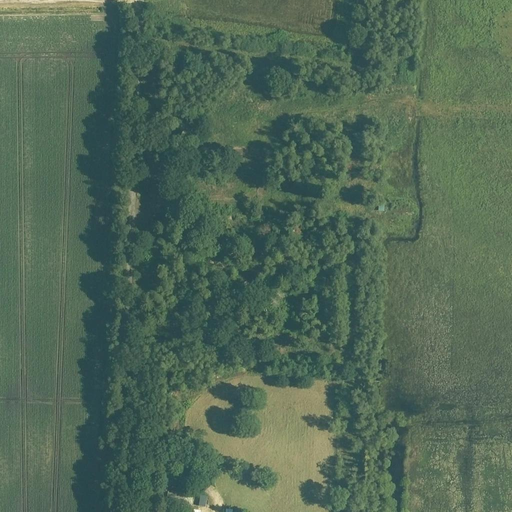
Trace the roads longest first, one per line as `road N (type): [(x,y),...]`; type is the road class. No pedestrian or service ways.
road 1 (track): [(97,0),(110,19),(90,511)]
road 2 (unclassified): [(121,511),(141,0)]
